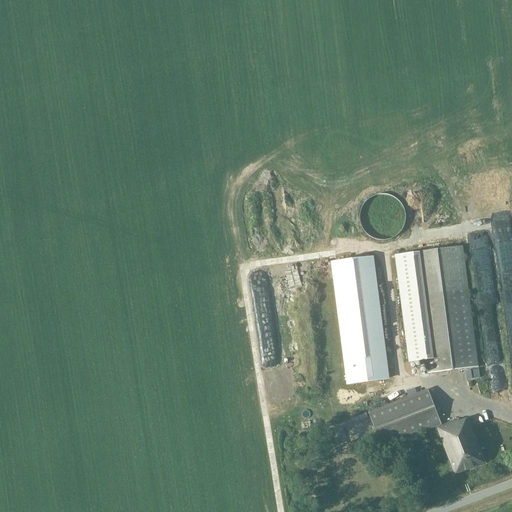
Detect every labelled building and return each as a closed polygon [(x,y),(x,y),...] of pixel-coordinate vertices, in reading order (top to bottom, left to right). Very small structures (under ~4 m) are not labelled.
[(405,221),(405,216),(405,212),(403,208),(402,204),(399,201),(396,198),(392,196),(388,194),(383,194),(379,194),(375,195),(371,197),(367,199),(364,202),(362,206),(360,210),(360,214),(360,219),(361,223),(362,227),(365,230),(368,234),(371,236),(375,238),(379,239),(384,239),(388,238),(392,237),(396,235),(399,232),(402,229),(404,225),(405,221)] [(427,374),(478,368),(463,247),(412,254),(395,256),(409,362),(426,360),(427,374)] [(372,258),(333,263),(348,384),(387,379),(372,258)] [(382,449),(441,425),(427,390),(368,413),(382,449)] [(485,463),(480,449),(468,419),(459,422),(458,420),(436,428),(454,475),(485,463)]
